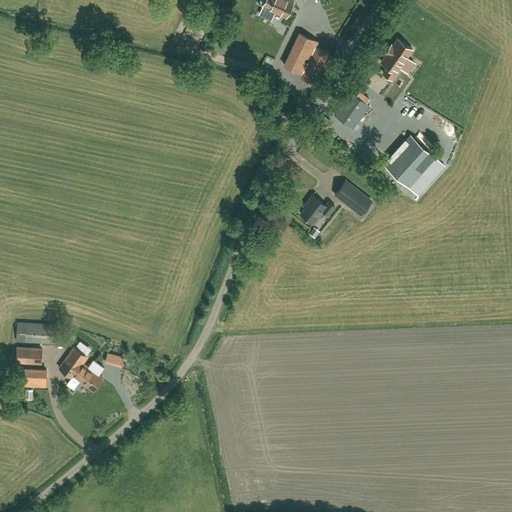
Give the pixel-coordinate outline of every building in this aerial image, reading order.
[(286,17),(294,1),(291,0),(260,0),(259,4),(263,6),(262,6),(263,6),(286,17)] [(329,52),(317,46),(319,42),(300,33),(285,65),(303,73),(301,77),(315,83),(329,52)] [(393,45),(391,44),(385,52),(387,54),(381,62),(388,66),(383,73),(391,79),(412,49),(398,39),(393,45)] [(353,127),(370,105),(350,91),(334,114),(353,127)] [(410,134),(383,164),(409,187),(436,157),(410,134)] [(345,180),(335,194),(361,214),(371,200),(345,180)] [(301,213),(313,223),(323,211),(328,215),(335,206),(330,202),(327,206),(313,195),(304,205),(306,207),(301,213)] [(57,324),(26,322),(17,322),(16,341),(25,341),(25,340),(56,342),(57,324)] [(18,347),(17,361),(31,362),(41,363),(42,363),(42,361),(42,356),(42,355),(42,350),(43,348),(42,348),(32,347),(18,347)] [(71,351),(59,367),(72,376),(79,381),(79,380),(93,390),(102,377),(99,374),(104,367),(93,359),(88,367),(82,363),(84,360),(83,360),(86,356),(85,355),(75,348),(74,347),(71,351)] [(108,353),(106,361),(113,363),(116,356),(108,353)] [(24,369),(23,385),(24,385),(45,386),(47,369),(25,368),(24,369)]
